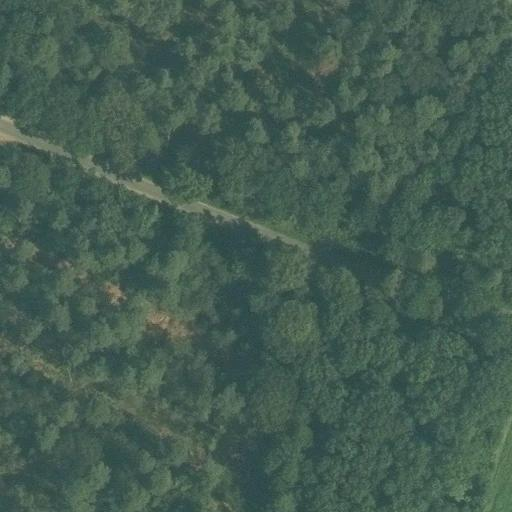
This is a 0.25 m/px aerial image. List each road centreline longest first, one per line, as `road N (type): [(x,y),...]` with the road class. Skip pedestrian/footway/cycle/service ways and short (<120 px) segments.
road 1 (unclassified): [(0,123),(180,205),(491,313)]
road 2 (track): [(11,128),(80,0)]
